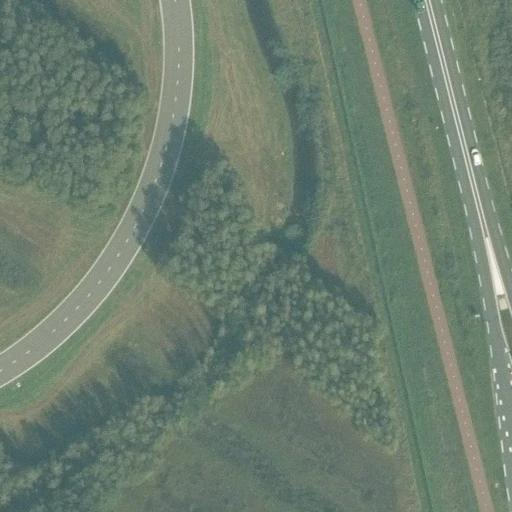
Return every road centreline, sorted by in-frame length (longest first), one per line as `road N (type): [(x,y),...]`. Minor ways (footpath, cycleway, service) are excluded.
road 1 (secondary): [(486,248),(426,0)]
road 2 (secondary): [(486,248),(511,420)]
